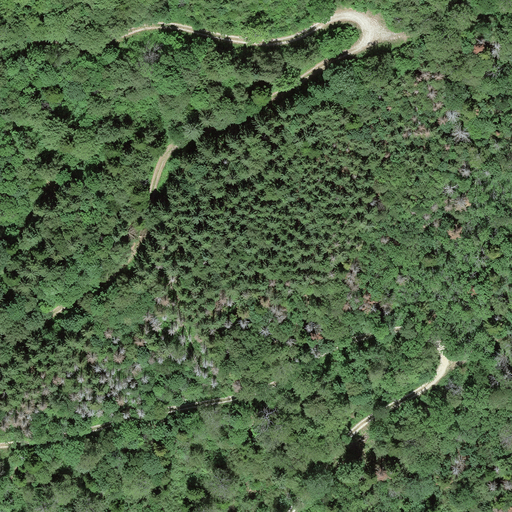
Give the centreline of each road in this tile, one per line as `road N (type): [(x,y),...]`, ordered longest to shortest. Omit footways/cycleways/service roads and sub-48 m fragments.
road 1 (track): [(0,37),(84,43),(159,26),(271,45),(348,17),(366,25),(367,42),(176,147),(117,271),(0,353)]
road 2 (track): [(0,447),(260,393),(302,377),(335,347),(417,333),(436,340),(447,359),(439,381),(347,445),(294,511)]
